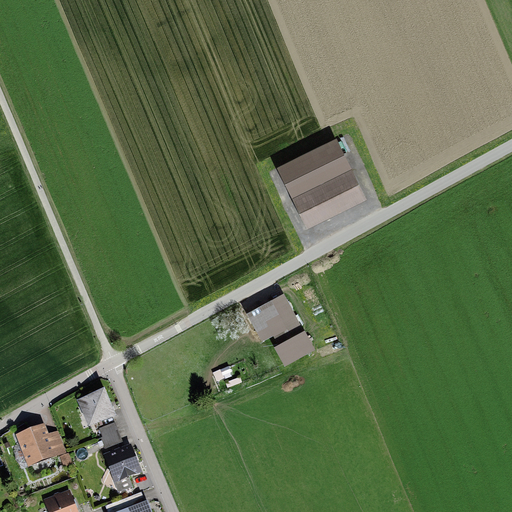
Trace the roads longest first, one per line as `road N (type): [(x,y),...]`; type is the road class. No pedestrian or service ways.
road 1 (residential): [(109,362),(511,144)]
road 2 (track): [(0,101),(109,362)]
road 3 (residential): [(170,511),(109,362)]
road 4 (residential): [(0,424),(109,362)]
